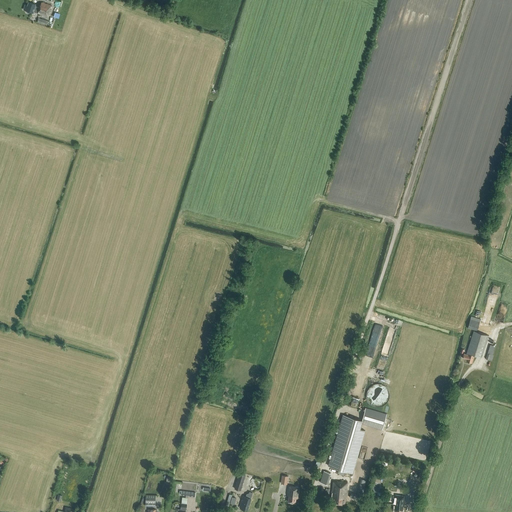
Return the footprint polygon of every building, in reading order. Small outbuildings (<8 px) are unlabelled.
[(34,7),(35,4),(29,2),(27,5),(25,5),(23,9),(27,10),(26,12),(27,13),(28,13),(29,13),(30,11),(33,12),(33,11),(38,13),(37,14),(47,17),(51,5),(41,2),(39,8),(34,7)] [(477,331),(480,319),(471,316),(467,328),(477,331)] [(481,357),(488,335),(474,331),(467,352),(467,354),(464,354),(463,358),(467,359),(466,361),(472,362),(474,355),(481,357)] [(373,333),(367,354),(373,355),(379,335),(373,333)] [(490,344),(485,359),(492,361),(494,355),(493,354),(495,346),(490,344)] [(367,391),(367,393),(366,396),(367,398),(368,400),(369,402),(370,404),(372,405),(374,406),(377,407),(379,407),(381,406),(383,405),(385,404),(387,402),(388,401),(389,398),(389,396),(389,394),(389,392),(388,389),(386,388),(385,386),(383,385),(380,384),(378,384),(376,384),(374,385),(371,386),(370,387),(368,389),(367,391)] [(382,430),(386,414),(365,408),(362,420),(343,415),(328,466),(353,473),(366,430),(361,429),(362,424),(382,430)] [(320,482),(327,484),(331,472),(324,470),(320,482)] [(245,475),(239,473),(234,489),(240,491),(245,475)] [(347,482),(337,481),(337,482),(333,481),(331,497),(332,497),(331,502),(345,504),(347,489),(350,489),(350,484),(347,484),(347,482)] [(297,499),(299,487),(289,486),(287,495),(289,496),(288,502),(295,503),(296,499),(297,499)] [(249,492),(249,495),(247,494),(246,497),(243,496),(239,507),(240,507),(242,509),(247,510),(251,499),(250,498),(252,493),(249,492)] [(235,504),(236,497),(232,496),(232,494),(229,493),(227,502),(235,504)] [(156,507),(156,495),(146,495),(146,507),(156,507)] [(404,503),(405,497),(402,497),(402,496),(395,496),(394,504),(395,505),(395,509),(402,510),(403,503),(404,503)] [(186,508),(187,504),(181,503),(181,507),(182,507),(182,510),(178,509),(177,511),(185,511),(186,510),(185,510),(185,508),(186,508)]
